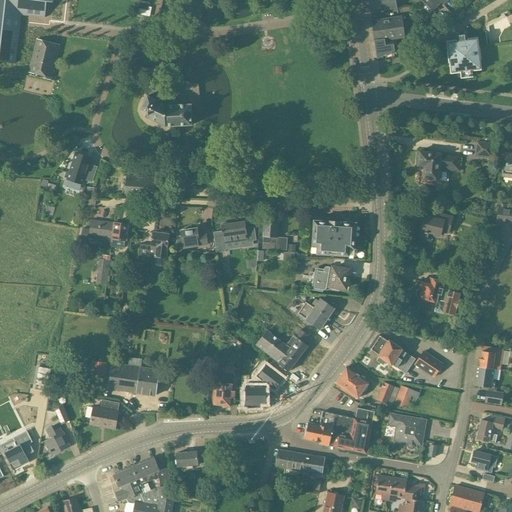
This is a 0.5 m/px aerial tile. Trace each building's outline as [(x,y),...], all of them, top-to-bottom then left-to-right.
[(0,0),(0,61),(16,63),(16,62),(14,61),(18,23),(20,13),(44,15),(43,18),(45,18),(47,1),(53,2),(53,0),(0,0)] [(138,0),(137,7),(149,10),(150,2),(140,0),(138,0)] [(394,0),(368,0),(370,12),(396,9),(394,0)] [(438,7),(431,0),(422,0),(433,11),(438,7)] [(372,21),(375,41),(384,40),(404,37),(401,16),(372,21)] [(511,41),(479,45),(478,37),(465,38),(465,34),(458,35),(458,39),(446,41),(447,51),(447,52),(448,63),(449,63),(450,74),(460,73),(460,78),(472,76),(472,71),(511,66),(511,41)] [(60,45),(37,39),(29,72),(52,78),(56,62),(60,45)] [(384,43),(384,40),(375,41),(377,57),(393,50),(392,41),(384,43)] [(165,104),(147,95),(141,108),(148,111),(145,116),(165,126),(192,125),(191,104),(165,105),(165,104)] [(492,159),(494,144),(477,141),(475,157),(492,159)] [(419,151),(417,166),(424,167),(422,181),(433,183),(433,180),(440,181),(441,173),(438,173),(439,165),(446,166),(445,169),(459,171),(461,157),(440,155),(440,154),(419,151)] [(77,153),(68,179),(83,184),(85,179),(93,181),(98,167),(90,164),(92,158),(77,153)] [(511,154),(508,154),(507,163),(506,163),(505,164),(504,165),(504,166),(503,168),(504,170),(504,171),(505,172),(506,173),(507,173),(509,173),(510,173),(511,173),(511,172),(511,154)] [(163,178),(127,176),(125,196),(162,199),(163,178)] [(511,209),(498,208),(496,221),(511,223),(511,209)] [(425,216),(419,239),(425,241),(427,233),(439,236),(441,231),(448,233),(452,217),(435,213),(434,218),(425,216)] [(278,220),(264,219),(263,236),(264,236),(263,248),(275,249),(275,237),(277,237),(278,220)] [(112,242),(114,223),(91,220),(90,229),(83,228),(81,238),(98,240),(98,241),(112,242)] [(356,223),(340,222),(340,221),(330,221),(314,220),(312,253),(354,256),(356,223)] [(114,222),(114,223),(112,242),(111,246),(123,248),(124,246),(127,224),(114,222)] [(224,243),(247,240),(247,244),(254,243),(252,229),(246,230),(245,222),(228,224),(228,222),(222,223),(222,225),(221,225),(222,229),(222,231),(213,232),(216,253),(225,251),(224,243)] [(183,235),(177,236),(177,248),(208,244),(206,231),(199,232),(199,228),(183,230),(183,235)] [(169,234),(154,232),(153,245),(140,243),(139,254),(166,257),(169,234)] [(107,285),(110,259),(99,258),(96,283),(107,285)] [(315,268),(312,290),(323,292),(323,290),(325,290),(326,288),(327,287),(327,285),(330,285),(330,287),(338,289),(338,287),(346,288),(349,269),(333,267),(333,268),(330,268),(330,266),(328,266),(326,266),(324,267),(324,269),(315,268)] [(430,301),(436,302),(437,300),(446,302),(443,312),(454,315),(459,294),(449,292),(450,285),(451,282),(444,280),(444,282),(431,279),(430,282),(422,280),(420,289),(422,290),(420,298),(421,298),(419,305),(428,307),(430,301)] [(320,298),(315,307),(314,308),(328,317),(334,308),(320,298)] [(314,308),(315,307),(306,301),(299,313),(306,318),(306,319),(320,329),(328,317),(314,308)] [(267,329),(256,343),(280,362),(279,363),(288,370),(308,345),(304,342),(309,335),(301,329),(296,336),(294,335),(286,345),(267,329)] [(370,348),(372,349),(372,350),(380,355),(377,360),(384,365),(386,361),(406,374),(415,359),(402,350),(402,349),(390,341),(389,342),(381,336),(380,337),(378,336),(376,340),(377,341),(375,344),(373,343),(370,348)] [(494,369),(500,370),(503,349),(483,346),(480,366),(494,369)] [(433,377),(443,364),(424,351),(414,365),(433,377)] [(105,383),(108,363),(91,360),(88,380),(105,383)] [(160,370),(141,367),(113,363),(109,388),(138,392),(138,393),(156,396),(156,394),(155,394),(159,370),(160,370)] [(261,401),(266,401),(266,399),(266,397),(266,391),(266,390),(268,390),(272,386),(276,389),(284,379),(267,366),(259,376),(263,380),(259,385),(259,386),(257,386),(257,383),(254,383),(251,383),(248,383),(248,386),(246,386),(246,393),(244,393),(244,402),(246,402),(246,406),(248,406),(248,407),(256,407),(256,406),(260,406),(260,404),(261,404),(261,401)] [(494,369),(480,366),(477,366),(474,385),(490,387),(489,391),(487,390),(485,402),(501,405),(503,393),(496,392),(497,388),(494,387),(496,380),(493,379),(494,369)] [(349,367),(338,384),(358,398),(369,381),(349,367)] [(235,373),(223,372),(222,383),(216,383),(214,403),(231,405),(231,400),(234,401),(235,390),(233,390),(235,373)] [(391,402),(407,408),(412,396),(418,398),(420,392),(401,384),(400,387),(383,381),(376,399),(390,404),(391,402)] [(90,424),(96,425),(115,429),(119,411),(118,411),(120,403),(102,400),(100,407),(94,406),(90,424)] [(55,409),(55,410),(56,412),(61,424),(70,421),(64,408),(63,405),(55,409)] [(306,438),(320,441),(319,444),(366,454),(373,421),(372,421),(374,411),(358,408),(355,419),(323,412),(320,426),(309,423),(306,438)] [(421,445),(422,440),(422,439),(422,438),(422,437),(421,436),(420,435),(419,435),(418,435),(419,429),(421,430),(422,420),(391,415),(390,424),(403,427),(400,441),(409,443),(409,445),(410,447),(413,448),(416,446),(416,444),(421,445)] [(482,419),(477,439),(489,442),(489,441),(495,443),(497,435),(491,433),(492,427),(503,430),(505,418),(491,415),(490,421),(482,419)] [(51,438),(46,441),(52,454),(69,446),(58,423),(47,429),(51,438)] [(13,438),(15,441),(17,446),(4,452),(4,453),(10,464),(13,470),(29,462),(25,453),(32,450),(29,444),(33,442),(27,431),(13,438)] [(431,445),(429,456),(435,458),(437,446),(431,445)] [(298,475),(299,470),(322,474),(325,457),(278,449),(275,466),(285,468),(284,473),(298,475)] [(176,453),(177,459),(175,460),(176,464),(177,464),(178,466),(186,465),(186,469),(193,468),(192,465),(198,464),(198,463),(205,462),(211,480),(220,476),(211,453),(197,454),(197,451),(176,453)] [(476,469),(484,471),(492,473),(493,467),(495,467),(498,457),(474,451),(472,461),(478,463),(476,469)] [(132,467),(137,477),(158,468),(161,467),(157,457),(132,467)] [(126,498),(128,503),(135,504),(135,503),(158,507),(156,511),(171,511),(173,502),(169,469),(159,471),(158,468),(137,477),(132,467),(114,474),(119,486),(121,485),(123,490),(115,493),(119,501),(126,498)] [(484,473),(482,479),(493,482),(495,476),(484,473)] [(389,501),(393,478),(379,475),(376,494),(385,495),(385,500),(389,501)] [(407,480),(393,478),(389,501),(393,502),(394,497),(404,498),(406,485),(407,480)] [(312,479),(311,487),(320,488),(321,480),(312,479)] [(406,485),(404,498),(406,499),(406,498),(419,500),(421,491),(424,491),(425,485),(417,483),(416,487),(406,485)] [(455,486),(450,504),(478,511),(484,494),(455,486)] [(328,493),(323,511),(341,511),(344,497),(328,493)] [(76,497),(63,500),(66,511),(81,511),(80,507),(78,507),(76,497)] [(399,507),(398,511),(399,511),(422,511),(425,501),(419,500),(406,498),(406,499),(404,508),(399,507)] [(135,504),(128,503),(126,505),(124,511),(156,511),(158,507),(135,503),(135,504)]
